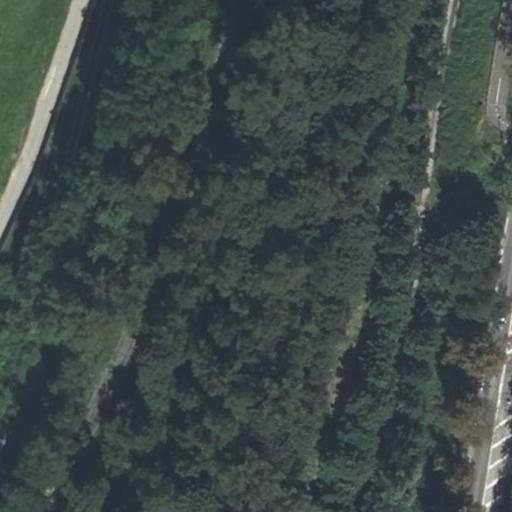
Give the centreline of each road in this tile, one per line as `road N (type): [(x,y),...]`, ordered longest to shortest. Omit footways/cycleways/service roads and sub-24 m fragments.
road 1 (track): [(0,237),(90,0)]
road 2 (secondary): [(511,373),(492,511)]
